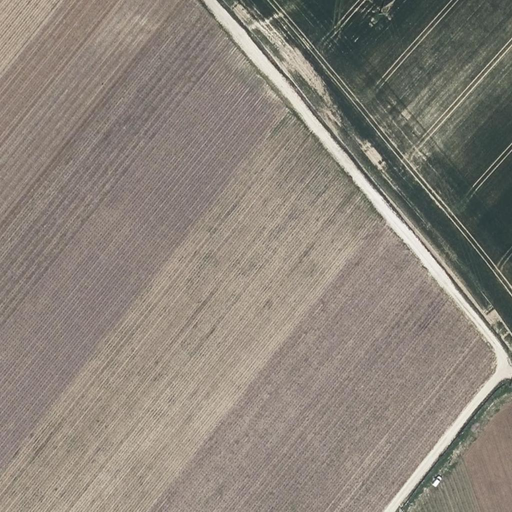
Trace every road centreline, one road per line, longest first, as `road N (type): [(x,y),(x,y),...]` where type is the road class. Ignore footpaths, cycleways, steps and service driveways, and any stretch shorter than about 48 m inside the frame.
road 1 (track): [(511,368),(208,0)]
road 2 (track): [(506,361),(388,511)]
